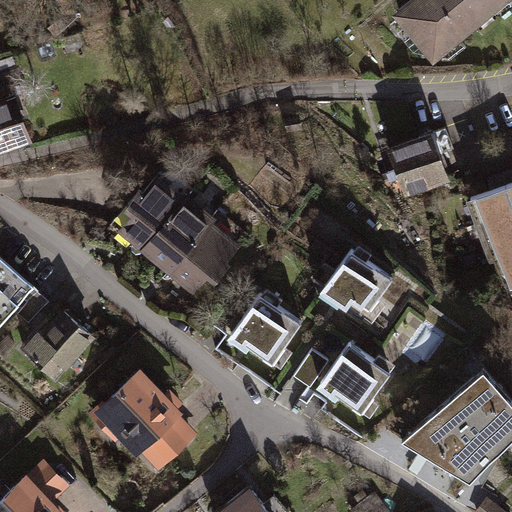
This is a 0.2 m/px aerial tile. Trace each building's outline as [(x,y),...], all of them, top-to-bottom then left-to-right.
[(393,0),(388,4),(428,51),(488,0),(393,0)] [(10,95),(0,98),(0,147),(26,138),(10,95)] [(446,126),(389,148),(405,191),(451,173),(448,166),(442,151),(454,146),(446,126)] [(133,201),(112,224),(142,251),(184,201),(156,176),(133,201)] [(511,180),(473,196),(511,289),(511,288),(511,180)] [(184,201),(142,251),(172,279),(213,225),(184,201)] [(213,225),(172,279),(198,301),(241,247),(213,225)] [(345,241),(316,282),(366,317),(395,276),(345,241)] [(0,324),(33,286),(0,257),(0,324)] [(251,285),(220,325),(268,363),(299,322),(251,285)] [(51,299),(41,290),(19,315),(30,324),(51,299)] [(60,304),(21,352),(56,380),(95,332),(60,304)] [(18,340),(9,331),(0,341),(0,348),(6,354),(18,340)] [(312,343),(291,371),(300,378),(309,385),(317,375),(354,403),(381,367),(342,338),(329,356),(312,343)] [(148,363),(101,404),(157,469),(200,432),(185,415),(190,410),(148,363)] [(511,399),(486,370),(404,440),(472,480),(511,441),(511,399)] [(56,458),(0,504),(0,511),(76,511),(63,495),(77,483),(56,458)] [(272,511),(248,480),(205,511),(272,511)] [(391,511),(374,486),(349,502),(355,511),(391,511)] [(502,511),(484,498),(474,511),(475,511),(502,511)]
